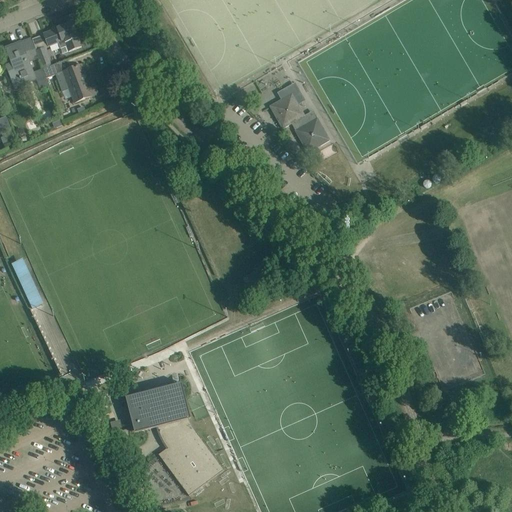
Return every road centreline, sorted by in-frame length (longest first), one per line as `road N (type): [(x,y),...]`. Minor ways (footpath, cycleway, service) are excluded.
road 1 (unclassified): [(437,511),(376,328),(162,106),(87,0)]
road 2 (unknown): [(198,143),(226,126),(245,128),(319,193)]
